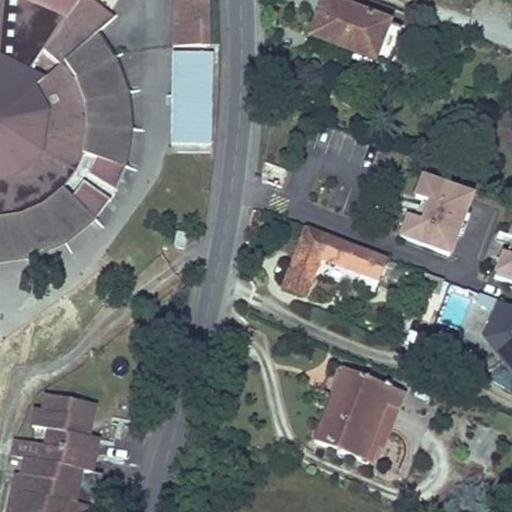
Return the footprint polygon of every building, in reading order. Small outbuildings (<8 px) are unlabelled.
[(130,132),(126,95),(113,60),(97,34),(114,19),(90,0),(1,0),(1,12),(0,12),(0,262),(31,259),(64,244),(95,220),(109,202),(83,183),(72,199),(64,191),(77,175),(85,155),(95,159),(88,176),(116,191),(125,168),(130,132)] [(210,46),(208,0),(173,0),(173,14),(177,14),(177,27),(173,27),(173,47),(210,46)] [(324,0),(310,37),(354,54),(357,47),(376,55),(388,24),(325,0),(324,0)] [(357,47),(354,54),(373,61),(376,55),(357,47)] [(211,146),(211,55),(172,54),(171,146),(211,146)] [(443,253),(449,256),(456,237),(450,235),(458,213),(465,215),(472,197),(465,194),(422,178),(415,198),(421,201),(429,203),(422,223),(414,220),(408,218),(400,237),(443,253)] [(450,235),(456,237),(465,215),(458,213),(450,235)] [(369,254),(306,230),(283,289),(305,298),(320,260),(362,277),(379,283),(376,289),(398,298),(409,269),(369,254)] [(511,231),(509,239),(511,239),(511,257),(510,257),(503,254),(502,258),(496,259),(498,268),(494,278),(511,285),(510,289),(511,289),(511,231)] [(184,249),(187,235),(177,232),(174,247),(184,249)] [(441,293),(455,299),(459,288),(426,276),(421,290),(439,297),(441,293)] [(379,283),(362,277),(357,288),(374,295),(376,289),(379,283)] [(412,314),(430,321),(438,298),(421,291),(412,314)] [(441,293),(439,297),(429,323),(444,329),(455,299),(441,293)] [(314,442),(361,461),(384,406),(396,410),(403,394),(348,372),(338,397),(333,396),(332,399),(314,442)] [(74,504),(78,486),(70,484),(73,470),(80,472),(90,474),(97,439),(87,437),(80,436),(83,422),(90,424),(94,406),(47,396),(44,411),(36,410),(32,428),(49,432),(46,446),(15,440),(12,457),(25,460),(22,476),(16,474),(7,511),(87,511),(89,507),(74,504)] [(384,406),(361,461),(368,464),(371,457),(377,459),(396,410),(384,406)] [(87,437),(90,424),(83,422),(80,436),(87,437)] [(78,486),(80,472),(73,470),(70,484),(78,486)]
